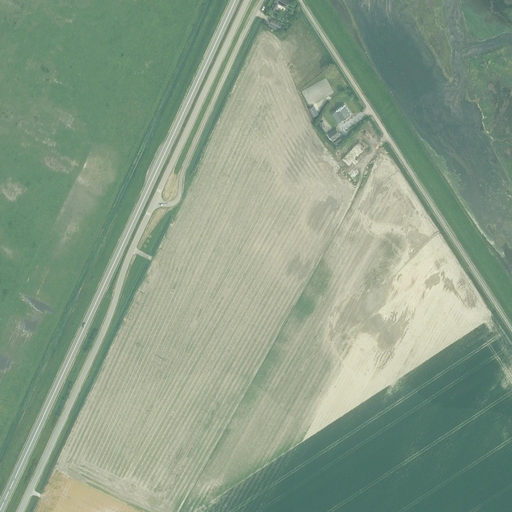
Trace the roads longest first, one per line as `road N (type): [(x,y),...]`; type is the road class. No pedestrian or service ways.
road 1 (trunk): [(0,510),(235,0)]
road 2 (track): [(387,136),(176,511)]
road 3 (unclassified): [(511,330),(299,0)]
road 4 (unclassified): [(19,511),(154,201)]
road 5 (unclassified): [(262,0),(177,199),(154,201)]
road 6 (unclassified): [(154,201),(247,0)]
